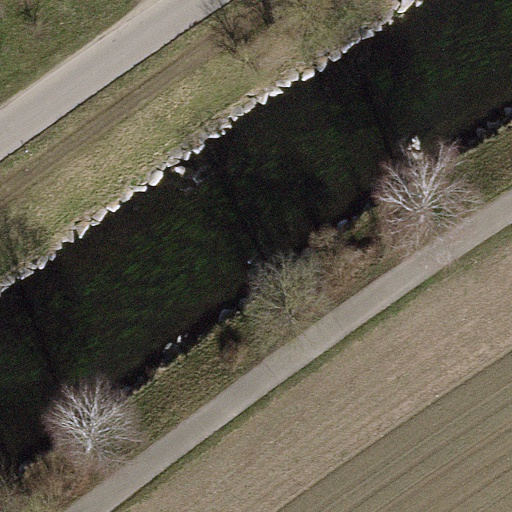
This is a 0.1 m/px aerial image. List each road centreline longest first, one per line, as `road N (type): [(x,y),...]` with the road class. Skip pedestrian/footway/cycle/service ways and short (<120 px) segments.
road 1 (track): [(511,211),(98,511)]
road 2 (residential): [(198,0),(0,137)]
